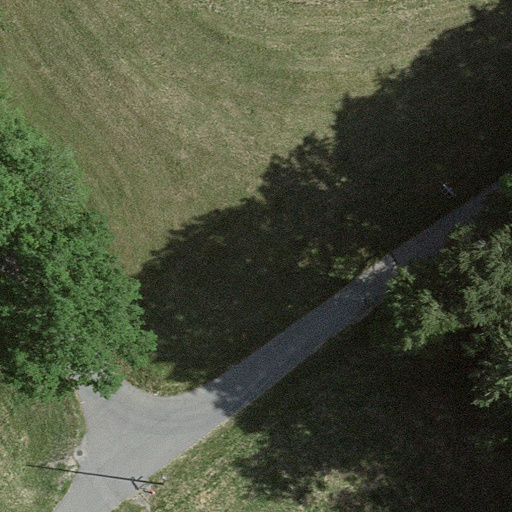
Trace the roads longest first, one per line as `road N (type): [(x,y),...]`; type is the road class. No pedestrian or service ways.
road 1 (unclassified): [(145,452),(511,198)]
road 2 (unclassified): [(0,197),(145,452)]
